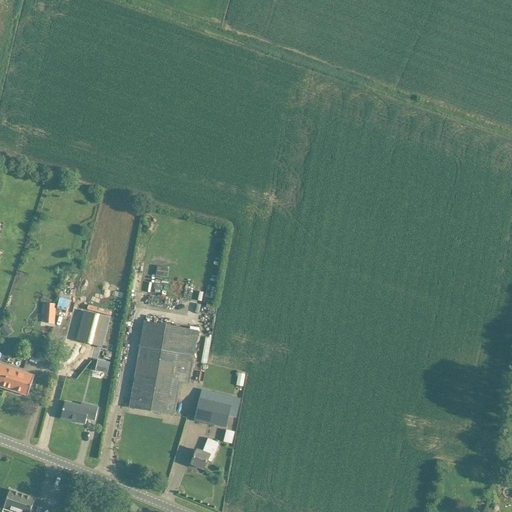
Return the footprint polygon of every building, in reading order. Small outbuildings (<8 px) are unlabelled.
[(53,295),(50,310),(59,312),(62,297),(53,295)] [(110,318),(85,311),(77,341),(102,348),(110,318)] [(130,408),(174,415),(180,381),(189,383),(198,331),(144,322),(130,408)] [(0,386),(28,396),(31,386),(34,376),(0,364),(0,386)] [(243,387),(245,375),(239,374),(237,386),(243,387)] [(202,389),(197,410),(195,420),(226,427),(229,416),(237,418),(241,399),(202,389)] [(65,402),(64,409),(61,418),(72,421),(72,419),(85,422),(85,424),(87,419),(95,421),(98,408),(82,403),(81,406),(65,402)] [(204,469),(208,461),(212,463),(220,443),(208,438),(203,452),(197,450),(191,464),(204,469)] [(10,490),(4,508),(15,511),(30,511),(35,499),(10,490)] [(472,511),(472,501),(464,500),(464,508),(436,508),(435,511),(472,511)]
